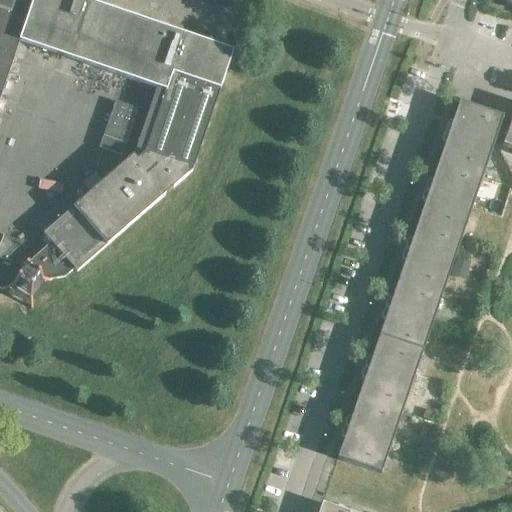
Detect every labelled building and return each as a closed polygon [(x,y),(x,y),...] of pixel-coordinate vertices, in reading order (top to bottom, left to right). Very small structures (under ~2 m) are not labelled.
[(199,0),(32,0),(32,4),(20,43),(66,59),(165,93),(160,109),(159,108),(158,110),(159,110),(154,127),(153,127),(152,128),(153,128),(148,145),(146,145),(146,146),(147,147),(145,154),(136,161),(132,157),(74,207),(73,208),(74,209),(60,221),(59,219),(58,220),(59,222),(46,233),(45,232),(44,233),(44,234),(43,235),(51,244),(23,268),(0,259),(0,290),(1,290),(18,287),(28,294),(34,285),(36,283),(65,278),(74,270),(76,273),(192,172),(195,163),(196,163),(196,162),(195,161),(201,145),(202,145),(203,144),(202,143),(207,127),(208,127),(209,125),(208,125),(214,108),(215,109),(215,107),(214,107),(233,52),(222,48),(235,12),(199,0)] [(0,0),(0,99),(1,97),(2,97),(3,96),(2,95),(7,79),(8,79),(9,77),(8,77),(14,60),(14,61),(15,59),(14,59),(20,43),(32,4),(20,0),(0,0)] [(502,118),(459,103),(448,135),(453,137),(450,146),(445,144),(438,163),(482,178),(502,118)] [(511,117),(502,146),(511,149),(511,117)] [(482,178),(438,163),(432,182),(437,184),(434,193),(428,191),(418,222),(462,237),(482,178)] [(462,237),(418,222),(407,253),(413,255),(410,264),(404,262),(398,281),(442,296),(462,237)] [(442,296),(398,281),(391,300),(397,302),(394,311),(388,309),(377,340),(421,355),(442,296)] [(421,355),(377,340),(367,371),(373,373),(370,382),(364,380),(357,400),(401,415),(421,355)] [(401,415),(357,400),(351,419),(356,421),(353,430),(348,428),(337,460),(381,474),(401,415)] [(346,511),(322,503),(318,511),(346,511)]
